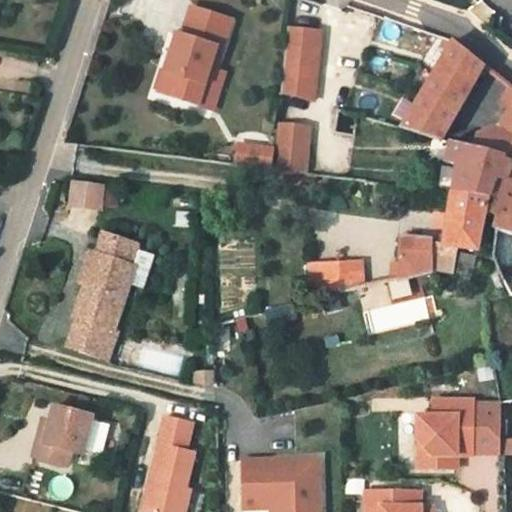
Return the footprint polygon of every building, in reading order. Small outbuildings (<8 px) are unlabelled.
[(476,0),(475,0),(469,13),(488,23),(495,10),(476,0)] [(226,72),(243,22),(203,9),(194,37),(189,36),(170,93),(209,106),(221,70),(226,72)] [(329,27),(295,25),(289,97),(323,100),(326,69),(329,27)] [(418,132),(457,145),(494,75),(462,48),(418,132)] [(488,138),(480,152),(463,147),(458,168),(472,172),(463,204),(511,212),(501,240),(511,241),(511,134),(509,140),(488,138)] [(248,164),(282,170),(284,150),(251,144),(248,164)] [(120,181),(91,176),(87,196),(117,201),(120,181)] [(472,258),(491,262),(501,240),(511,212),(463,204),(452,253),(406,247),(409,292),(447,286),(467,282),(472,258)] [(143,247),(106,234),(99,255),(105,257),(94,286),(88,284),(77,316),(81,318),(118,331),(138,279),(141,270),(136,269),(143,250),(143,247)] [(141,270),(138,279),(137,285),(148,288),(158,255),(143,250),(136,269),(141,270)] [(94,286),(105,257),(99,255),(97,254),(87,283),(88,284),(94,286)] [(373,297),(372,277),(320,279),(321,300),(373,297)] [(182,282),(184,326),(197,325),(194,282),(182,282)] [(291,305),(264,312),(267,327),(295,320),(291,305)] [(114,342),(118,331),(81,318),(71,345),(115,361),(121,344),(114,342)] [(114,342),(121,344),(125,333),(118,331),(114,342)] [(193,372),(193,388),(213,388),(213,372),(193,372)] [(436,431),(420,429),(419,454),(433,470),(432,483),(457,485),(457,471),(457,470),(454,470),(455,456),(458,456),(476,457),(478,416),(437,414),(436,431)] [(93,427),(56,416),(50,434),(42,432),(32,468),(64,478),(69,461),(81,465),(93,427)] [(476,457),(475,470),(502,471),(505,418),(478,416),(476,457)] [(189,429),(160,424),(142,511),(187,511),(190,496),(185,495),(192,459),(183,457),(189,429)] [(417,483),(432,483),(433,470),(419,454),(417,483)] [(475,470),(476,457),(458,456),(455,456),(454,470),(457,470),(457,471),(475,472),(475,470)] [(319,511),(318,462),(238,465),(239,498),(255,497),(255,511),(319,511)] [(239,511),(255,511),(255,497),(239,498),(239,511)] [(403,511),(404,505),(364,503),(363,511),(403,511)]
